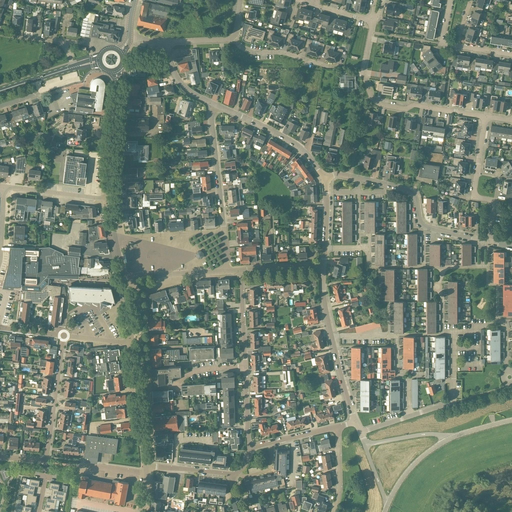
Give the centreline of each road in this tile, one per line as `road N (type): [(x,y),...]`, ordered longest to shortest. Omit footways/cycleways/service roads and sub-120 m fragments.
road 1 (residential): [(486,116),(372,99),(363,73),(372,20)]
road 2 (residential): [(248,447),(240,270)]
road 3 (unclassified): [(324,178),(297,146),(217,105)]
road 4 (residential): [(224,231),(211,115),(217,105)]
road 5 (residential): [(44,461),(63,335)]
road 6 (tertiary): [(146,466),(131,343)]
